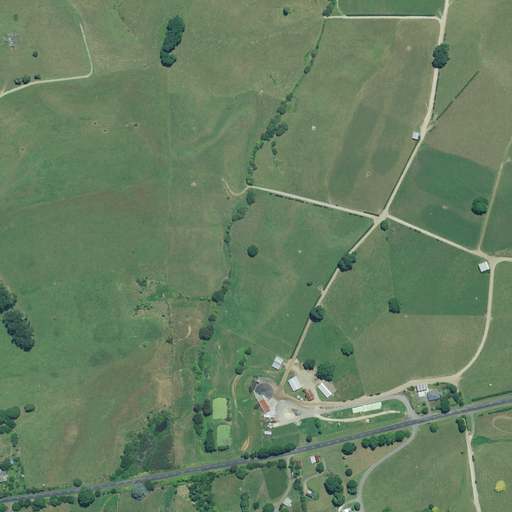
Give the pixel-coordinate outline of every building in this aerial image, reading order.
[(421,133),(414,131),(412,139),(419,141),(421,133)] [(490,269),(487,262),(479,265),(482,272),(490,269)] [(285,360),(278,357),(272,366),(279,370),(285,360)] [(303,387),(297,376),(289,381),(294,391),(303,387)] [(332,394),(322,383),(318,387),(328,398),(332,394)] [(427,394),(424,386),(419,388),(421,391),(419,392),(420,396),(427,394)] [(316,398),(311,389),(306,392),(310,401),(313,399),(316,398)] [(439,393),(438,390),(428,392),(430,401),(441,398),(440,397),(443,396),(442,392),(439,393)] [(260,395),(255,392),(254,393),(267,416),(267,417),(276,418),(276,410),(271,410),(262,394),(260,395)] [(293,501),(287,497),(283,503),(289,507),(293,501)]
